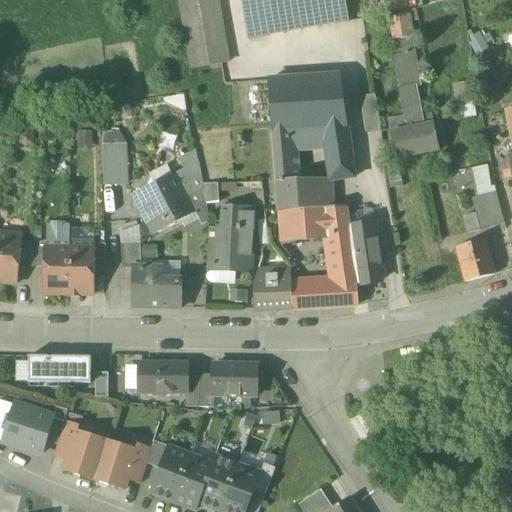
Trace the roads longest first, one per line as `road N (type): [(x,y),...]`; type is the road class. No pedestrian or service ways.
road 1 (residential): [(308,337),(0,330)]
road 2 (residential): [(511,297),(432,321),(308,337)]
road 3 (residential): [(390,511),(324,408),(308,337)]
